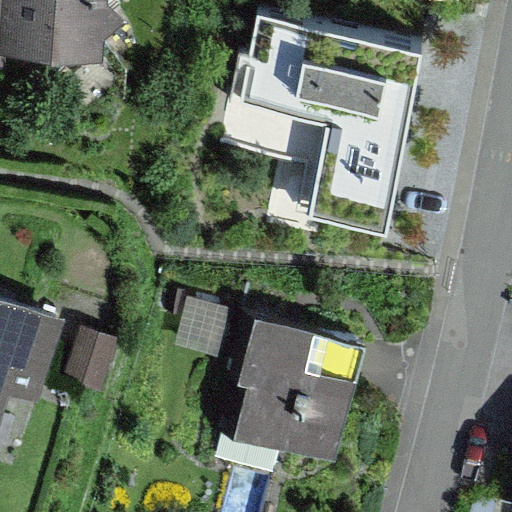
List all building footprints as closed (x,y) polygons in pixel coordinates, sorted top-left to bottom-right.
[(0,0),(0,75),(95,80),(98,0),(0,0)] [(422,25),(270,0),(256,0),(242,90),(327,104),(311,203),(391,216),(422,25)] [(51,324),(0,310),(0,490),(5,492),(51,324)] [(329,480),(356,365),(237,337),(210,452),(329,480)] [(110,357),(70,346),(55,402),(95,413),(110,357)]
